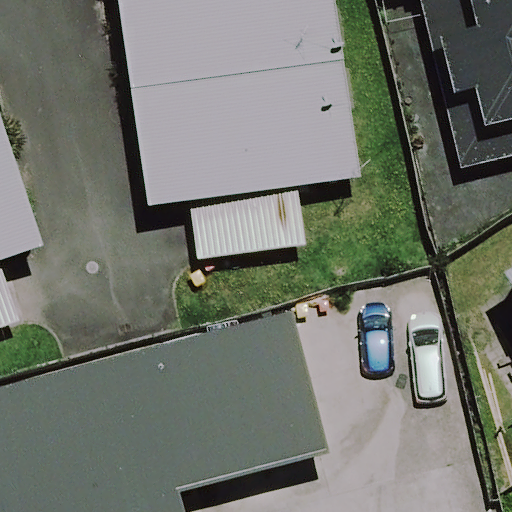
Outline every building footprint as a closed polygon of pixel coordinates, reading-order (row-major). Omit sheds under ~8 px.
[(346,195),(318,0),(101,0),(133,225),(179,218),(187,275),(296,259),(288,203),(346,195)] [(511,0),(413,0),(450,154),(511,139),(511,0)] [(0,343),(7,341),(0,318),(0,282),(32,272),(0,169),(0,343)] [(511,290),(502,296),(511,311),(511,290)] [(169,511),(168,508),(312,469),(275,334),(0,409),(0,511),(169,511)]
